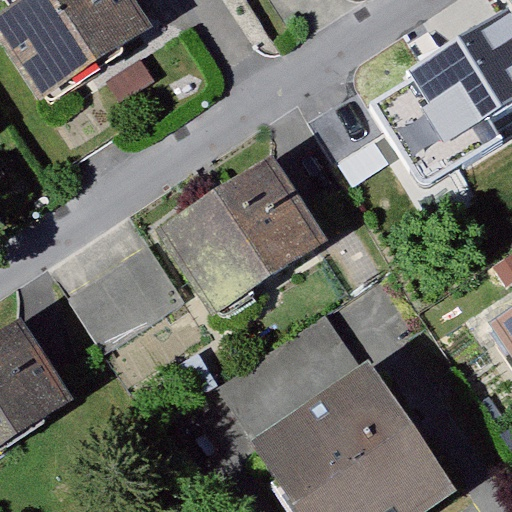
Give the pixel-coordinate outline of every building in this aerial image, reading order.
[(128,0),(52,0),(0,38),(0,66),(56,142),(171,58),(128,0)] [(511,30),(398,100),(449,182),(511,143),(511,30)] [(349,112),(303,131),(325,185),(371,166),(349,112)] [(274,177),(155,251),(213,342),(331,267),(274,177)] [(130,271),(62,312),(99,372),(167,330),(130,271)] [(511,322),(476,345),(511,402),(511,322)] [(218,399),(249,450),(354,381),(323,332),(218,399)] [(16,340),(0,350),(0,464),(68,422),(16,340)] [(458,511),(370,382),(245,466),(275,511),(458,511)]
